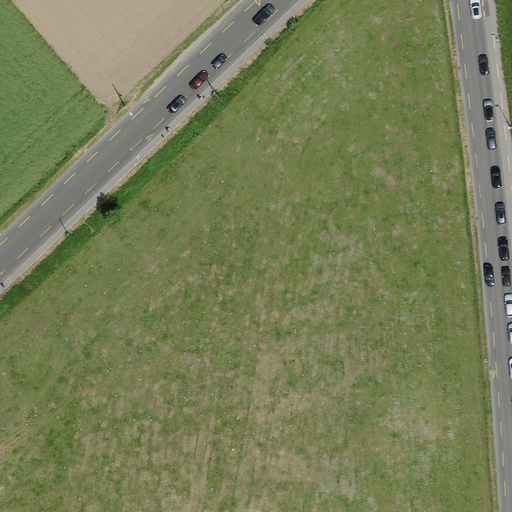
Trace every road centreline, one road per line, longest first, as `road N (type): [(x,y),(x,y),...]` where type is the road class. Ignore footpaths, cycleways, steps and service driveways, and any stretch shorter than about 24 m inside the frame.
road 1 (secondary): [(511,393),(471,0)]
road 2 (secondary): [(274,0),(0,260)]
